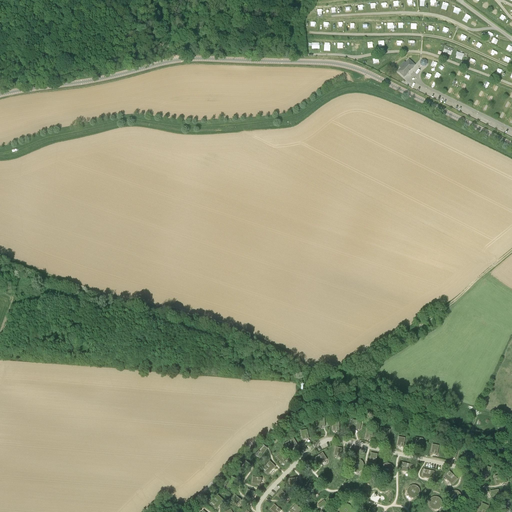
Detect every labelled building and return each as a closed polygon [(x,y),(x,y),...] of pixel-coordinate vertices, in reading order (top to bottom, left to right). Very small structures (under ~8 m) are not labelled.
[(458,17),(461,9),(456,6),(452,15),(458,17)] [(466,14),(463,21),(468,23),(471,16),(466,14)] [(451,56),(454,49),(446,45),(443,52),(451,56)] [(456,58),(463,60),(464,53),(457,51),(456,58)] [(406,62),(404,61),(399,67),(401,68),(397,72),(404,77),(415,65),(409,59),(406,62)] [(351,419),(349,427),(360,430),(361,422),(351,419)] [(384,426),(383,435),(390,436),(391,428),(384,426)] [(368,428),(366,436),(373,438),(374,429),(368,428)] [(307,430),(300,432),(302,440),(309,439),(307,430)] [(399,435),(397,444),(405,445),(406,436),(399,435)] [(417,436),(415,445),(422,446),(424,437),(417,436)] [(293,437),(283,443),(287,450),(297,445),(293,437)] [(432,445),(430,453),(437,455),(439,446),(432,445)] [(261,448),(254,455),(260,460),(267,449),(264,446),(262,448),(261,448)] [(335,447),(334,456),(340,457),(342,449),(335,447)] [(452,448),(449,456),(456,459),(459,450),(452,448)] [(372,451),(370,459),(377,461),(378,452),(372,451)] [(280,452),(276,457),(282,463),(286,458),(280,452)] [(322,453),(313,459),(317,466),(327,459),(322,453)] [(466,453),(463,460),(473,465),(477,458),(466,453)] [(351,463),(350,464),(351,465),(351,466),(351,467),(352,468),(353,469),(354,470),(355,470),(356,471),(357,471),(358,471),(359,470),(360,470),(361,470),(362,469),(363,468),(364,467),(364,466),(364,465),(364,464),(364,463),(364,462),(364,461),(363,460),(363,459),(362,459),(361,458),(360,458),(359,457),(358,457),(357,457),(356,457),(355,457),(354,458),(353,459),(352,459),(352,460),(351,461),(351,462),(351,463)] [(243,460),(236,468),(241,472),(249,461),(245,459),(243,461),(243,460)] [(270,460),(262,468),(268,474),(276,466),(270,460)] [(381,467),(381,468),(381,469),(381,470),(382,471),(382,472),(383,472),(383,473),(384,474),(385,474),(386,475),(387,475),(388,475),(389,475),(390,475),(391,474),(392,474),(392,473),(393,472),(394,472),(394,471),(394,470),(395,469),(395,468),(395,467),(394,466),(394,465),(394,464),(393,463),(392,463),(392,462),(391,462),(390,461),(389,461),(388,461),(387,461),(386,461),(385,462),(384,462),(383,463),(382,464),(382,465),(381,466),(381,467)] [(402,461),(400,469),(411,472),(414,463),(402,461)] [(484,464),(481,472),(487,475),(490,467),(484,464)] [(425,467),(423,476),(434,478),(436,470),(425,467)] [(450,470),(444,476),(452,484),(458,478),(450,470)] [(228,475),(221,483),(227,487),(234,476),(231,473),(228,475)] [(507,473),(496,475),(497,483),(508,482),(507,473)] [(298,475),(289,477),(290,484),(299,482),(298,475)] [(305,487),(305,488),(305,489),(305,490),(306,491),(306,492),(307,493),(308,494),(309,494),(310,495),(311,495),(312,495),(313,495),(314,495),(315,494),(316,494),(316,493),(317,493),(318,492),(318,491),(318,490),(319,489),(319,488),(319,487),(318,486),(318,485),(317,484),(316,483),(316,482),(315,482),(314,482),(313,481),(312,481),(311,481),(310,482),(309,482),(308,482),(307,483),(307,484),(306,484),(306,485),(305,486),(305,487)] [(407,489),(407,490),(407,491),(407,492),(408,493),(408,494),(409,495),(409,496),(410,496),(411,497),(412,497),(413,497),(414,497),(415,497),(416,497),(417,497),(418,496),(419,495),(420,494),(420,493),(420,492),(421,491),(421,490),(421,489),(420,488),(420,487),(419,486),(418,485),(417,484),(416,484),(415,484),(414,484),(413,484),(412,484),(411,484),(410,485),(409,485),(409,486),(408,487),(408,488),(407,488),(407,489)] [(248,487),(245,493),(253,496),(256,490),(248,487)] [(281,487),(277,493),(283,498),(288,493),(281,487)] [(449,495),(448,496),(449,497),(449,498),(449,499),(450,500),(451,501),(452,502),(453,502),(454,503),(455,503),(456,503),(457,502),(458,502),(459,502),(460,501),(460,500),(461,500),(462,499),(462,498),(462,497),(462,496),(462,495),(462,494),(462,493),(461,492),(460,491),(459,490),(458,490),(457,489),(456,489),(455,489),(454,489),(453,489),(452,490),(451,491),(450,491),(450,492),(449,493),(449,494),(449,495)] [(500,489),(491,490),(492,497),(500,496),(500,489)] [(235,492),(230,497),(236,503),(241,498),(235,492)] [(217,493),(210,501),(216,507),(224,498),(217,493)] [(429,501),(429,502),(429,503),(429,504),(430,505),(430,506),(431,506),(431,507),(432,508),(433,508),(434,508),(435,509),(436,509),(437,509),(438,508),(439,508),(440,508),(440,507),(441,506),(442,506),(442,505),(442,504),(443,503),(443,502),(443,501),(442,500),(442,499),(442,498),(441,497),(440,497),(440,496),(439,496),(438,495),(437,495),(436,495),(435,495),(434,495),(433,496),(432,496),(431,497),(430,498),(430,499),(429,500),(429,501)] [(324,499),(317,504),(323,511),(325,511),(331,508),(324,499)] [(274,502),(270,507),(274,511),(277,511),(281,508),(274,502)] [(295,502),(287,511),(288,511),(298,511),(302,508),(295,502)] [(339,508),(339,509),(339,510),(339,511),(352,511),(353,511),(353,510),(353,509),(353,508),(353,507),(352,506),(352,505),(351,505),(351,504),(350,503),(349,503),(348,503),(347,502),(346,502),(345,502),(344,503),(343,503),(342,503),(342,504),(341,505),(340,505),(340,506),(339,507),(339,508)] [(483,502),(479,510),(483,511),(485,511),(489,505),(483,502)]
